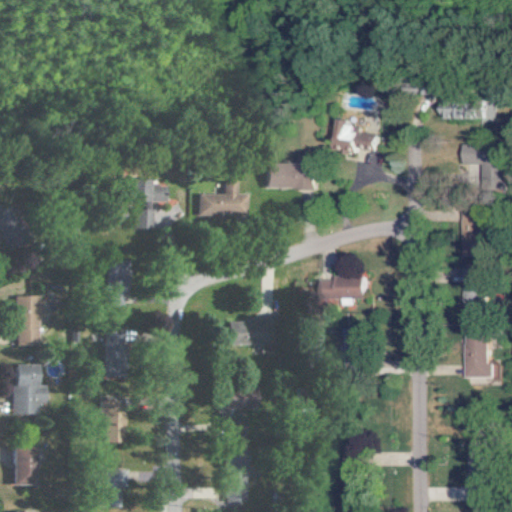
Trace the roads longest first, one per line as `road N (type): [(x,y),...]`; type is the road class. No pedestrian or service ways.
road 1 (residential): [(416,232),(375,235),(204,289),(188,303),(184,511)]
road 2 (residential): [(416,130),(420,511)]
